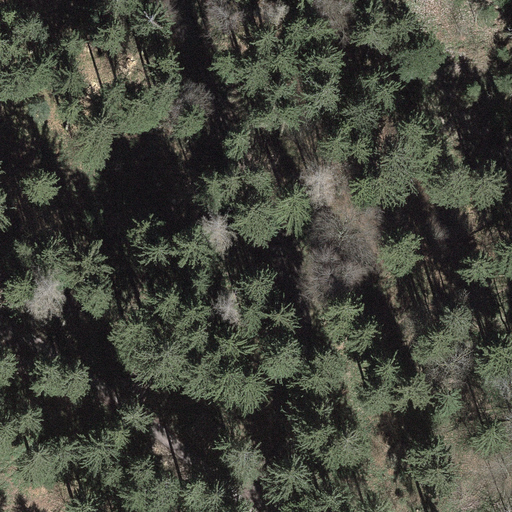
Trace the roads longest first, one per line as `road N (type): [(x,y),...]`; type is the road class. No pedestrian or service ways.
road 1 (track): [(82,388),(186,249),(218,143),(180,0)]
road 2 (track): [(242,511),(173,445),(72,382),(0,324)]
